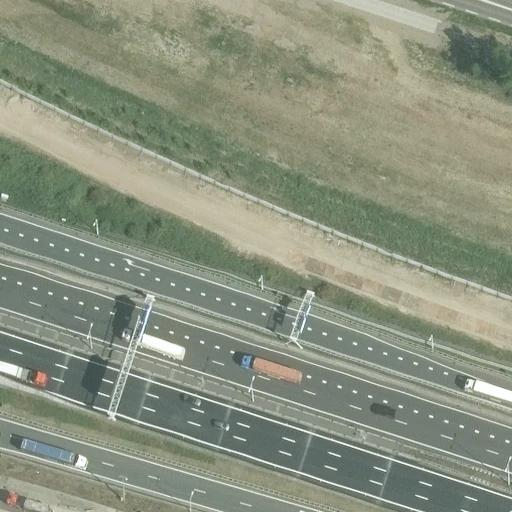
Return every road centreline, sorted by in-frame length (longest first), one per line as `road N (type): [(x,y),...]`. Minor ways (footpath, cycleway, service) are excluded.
road 1 (trunk): [(511,403),(0,237)]
road 2 (motorway): [(511,454),(0,289)]
road 3 (motorway): [(0,353),(490,511)]
road 4 (motorway): [(0,434),(265,511)]
